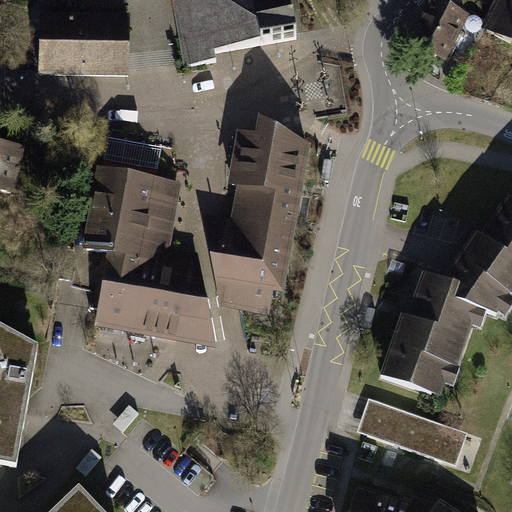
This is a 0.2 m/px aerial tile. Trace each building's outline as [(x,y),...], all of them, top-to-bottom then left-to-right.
[(185,0),(195,57),(297,40),(290,0),(185,0)] [(411,42),(444,59),(466,17),(433,0),(411,42)] [(511,43),(511,0),(504,0),(487,31),(511,43)] [(129,13),(42,12),(41,74),(128,76),(129,13)] [(227,224),(206,221),(222,306),(270,314),(273,291),(281,292),(300,188),(307,147),(264,123),(261,139),(243,136),(234,186),(242,187),(239,206),(235,225),(227,224)] [(25,145),(0,139),(0,189),(16,193),(25,145)] [(139,175),(101,167),(82,247),(103,250),(100,267),(95,266),(92,282),(97,283),(92,307),(99,308),(96,326),(194,343),(216,348),(199,253),(172,247),(184,184),(139,175)] [(440,297),(470,308),(487,314),(496,317),(510,296),(511,297),(511,202),(509,200),(482,239),(477,235),(445,281),(440,297)] [(440,297),(445,281),(425,275),(410,319),(403,317),(382,378),(432,396),(443,365),(458,370),(473,326),(464,323),(470,308),(440,297)] [(0,327),(0,464),(18,467),(39,349),(0,327)] [(102,511),(80,488),(54,511),(102,511)] [(359,489),(351,511),(453,511),(440,503),(437,508),(413,501),(410,507),(359,489)]
